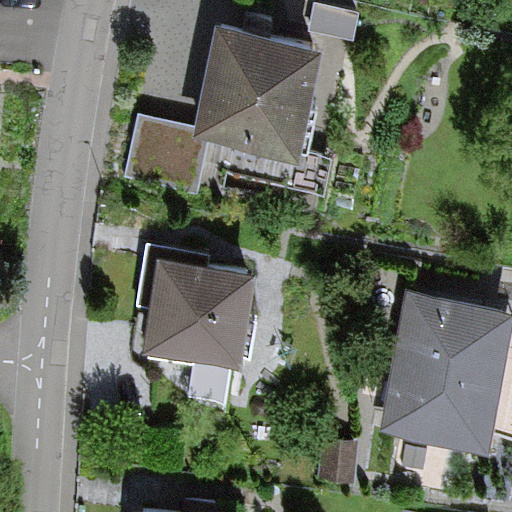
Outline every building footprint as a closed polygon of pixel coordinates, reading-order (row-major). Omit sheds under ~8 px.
[(358,14),(315,4),(309,30),(352,40),(358,14)] [(320,52),(221,29),(199,125),(196,138),(208,140),(295,161),(320,52)] [(196,138),(199,125),(141,112),(127,177),(196,192),(208,140),(196,138)] [(208,255),(149,245),(138,307),(153,310),(145,354),(244,371),(261,276),(206,267),(208,255)] [(511,315),(408,291),(379,430),(489,453),(493,431),(511,436),(511,315)]
